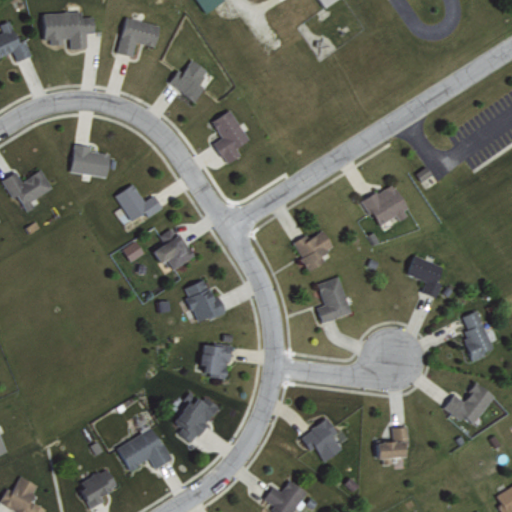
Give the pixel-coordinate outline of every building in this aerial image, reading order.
[(194,0),(203,11),(219,0),(194,0)] [(39,10),(40,40),(66,39),(67,45),(83,45),(83,30),(91,30),(91,13),(79,14),(78,8),(39,10)] [(157,23),(122,14),(113,49),(129,53),(133,40),(151,44),(157,23)] [(28,53),(21,36),(15,39),(7,19),(0,21),(0,53),(9,50),(13,59),(28,53)] [(193,98),(201,84),(197,81),(205,67),(188,57),(180,71),(174,68),(166,82),(193,98)] [(233,144),(245,138),(229,107),(209,118),(218,135),(211,139),(222,161),(238,153),(233,144)] [(107,151),(88,148),(89,144),(71,141),(67,169),(103,175),(107,151)] [(50,186),(38,166),(19,178),(13,168),(1,176),(22,211),(31,205),(28,200),(50,186)] [(151,192),(141,198),(130,181),(112,193),(128,218),(141,209),(145,215),(160,205),(151,192)] [(407,213),(391,181),(360,196),(374,224),(393,214),(396,218),(407,213)] [(190,256),(174,225),(147,239),(158,260),(164,256),(169,266),(190,256)] [(289,240),(306,268),(321,259),(317,252),(330,245),(320,227),(308,234),(306,230),(289,240)] [(119,245),(126,259),(141,251),(134,237),(119,245)] [(422,278),(418,291),(434,295),(437,281),(434,280),(439,261),(410,253),(404,273),(422,278)] [(313,305),(318,320),(348,311),(336,274),(314,281),(320,302),(313,305)] [(220,311),(203,275),(180,286),(195,319),(207,313),(208,316),(220,311)] [(454,316),(472,357),(482,353),(481,349),(490,345),(473,307),(454,316)] [(198,362),(201,363),(200,374),(223,375),(224,359),(227,359),(228,343),(199,341),(198,362)] [(491,392),(473,379),(460,398),(450,391),(442,405),(470,423),(491,392)] [(179,425),(175,431),(190,441),(215,403),(202,394),(200,398),(191,392),(172,420),(179,425)] [(321,459),(339,446),(330,434),(335,430),(324,415),(297,434),(307,448),(312,445),(321,459)] [(114,445),(126,468),(146,457),(151,466),(168,457),(150,424),(114,445)] [(374,439),(375,455),(404,455),(403,424),(389,425),(389,439),(374,439)] [(101,499),(98,493),(114,484),(104,465),(74,481),(87,506),(101,499)] [(0,493),(0,502),(18,511),(39,511),(43,506),(27,498),(35,482),(17,473),(9,488),(4,485),(0,493)] [(278,490),(270,484),(259,499),(277,511),(287,511),(304,490),(287,477),(278,490)] [(504,511),(511,508),(511,482),(492,492),(501,511),(504,511)]
